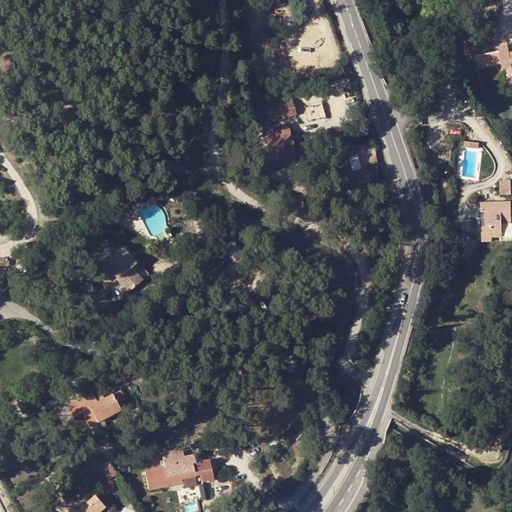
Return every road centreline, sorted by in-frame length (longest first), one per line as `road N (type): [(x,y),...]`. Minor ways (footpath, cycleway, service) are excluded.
road 1 (residential): [(278,511),(321,460),(329,431),(244,312),(220,308),(76,344),(0,295)]
road 2 (track): [(219,0),(227,45),(214,133),(225,183),(359,254),(366,279),(347,356),(387,386)]
road 3 (primary): [(403,319),(419,225),(346,0)]
road 4 (primary): [(403,319),(359,432),(307,511)]
road 5 (primary): [(328,511),(372,436),(403,319)]
road 6 (track): [(382,407),(483,455),(497,446),(511,414)]
